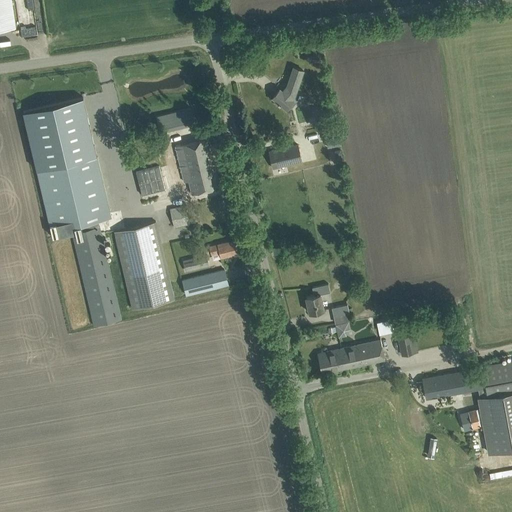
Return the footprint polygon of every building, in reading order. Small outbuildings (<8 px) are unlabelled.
[(0,0),(0,29),(15,28),(11,0),(0,0)] [(293,100),(300,79),(303,70),(294,67),(287,86),(283,91),(280,89),(272,97),(279,102),(278,103),(280,105),(280,104),(287,109),(294,101),(293,100)] [(84,97),(24,110),(37,169),(98,155),(84,97)] [(188,107),(165,113),(169,130),(193,124),(188,107)] [(321,137),(336,134),(335,128),(320,130),(321,137)] [(215,188),(207,152),(209,151),(206,138),(131,157),(142,200),(183,190),(182,186),(189,184),(192,194),(215,188)] [(273,167),(283,165),(302,160),(299,144),(269,151),(273,167)] [(53,236),(72,232),(100,226),(99,220),(112,217),(98,155),(37,169),(53,236)] [(174,227),(180,225),(189,223),(185,205),(170,209),(174,227)] [(156,222),(115,231),(133,308),(174,299),(156,222)] [(93,325),(121,318),(100,226),(72,232),(93,325)] [(237,253),(234,240),(208,246),(210,254),(219,252),(220,258),(237,253)] [(186,271),(208,265),(206,255),(183,260),(186,271)] [(225,269),(183,279),(186,295),(229,284),(225,269)] [(309,312),(324,309),(321,293),(330,291),(328,283),(319,286),(312,287),(314,295),(306,296),(309,312)] [(335,323),(350,320),(347,304),(331,307),(335,323)] [(402,354),(418,351),(415,335),(399,338),(402,354)] [(323,372),(385,358),(381,340),(336,350),(326,352),(327,355),(319,356),(323,372)] [(479,408),(483,426),(488,454),(511,449),(511,362),(481,368),(479,368),(423,378),(423,380),(424,386),(426,398),(448,394),(461,392),(478,389),(480,397),(477,397),(479,408)] [(473,428),(483,426),(479,408),(468,410),(470,418),(473,428)] [(511,468),(491,473),(492,478),(511,474),(511,468)]
